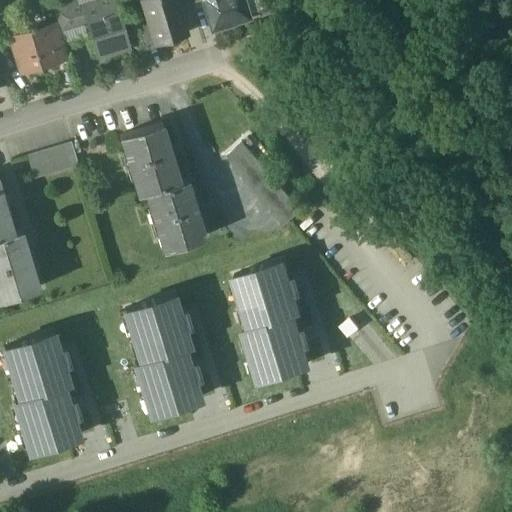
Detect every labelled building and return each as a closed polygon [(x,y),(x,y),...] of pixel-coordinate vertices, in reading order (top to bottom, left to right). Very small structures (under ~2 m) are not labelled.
[(77,0),(68,0),(66,1),(73,25),(86,21),(87,21),(81,2),(77,0)] [(89,0),(81,2),(87,21),(86,21),(94,47),(102,56),(105,50),(111,53),(113,46),(118,52),(121,45),(125,49),(128,42),(126,39),(113,0),(89,0)] [(140,0),(148,23),(153,42),(156,41),(186,32),(177,4),(176,0),(140,0)] [(203,0),(213,29),(252,16),(246,0),(203,0)] [(66,1),(54,4),(59,22),(61,29),(73,25),(66,1)] [(59,22),(46,25),(55,58),(69,54),(61,29),(59,22)] [(148,23),(137,26),(144,49),(157,45),(156,41),(153,42),(148,23)] [(46,25),(13,35),(22,67),(55,58),(46,25)] [(141,192),(175,182),(158,124),(115,136),(132,195),(141,192)] [(69,142),(25,156),(31,177),(76,163),(69,142)] [(301,211),(242,142),(225,157),(284,226),(301,211)] [(175,182),(141,192),(158,251),(202,238),(185,180),(175,182)] [(0,232),(11,229),(0,192),(0,232)] [(11,229),(0,232),(0,297),(37,286),(19,227),(11,229)] [(235,274),(251,325),(293,312),(299,311),(293,292),(298,291),(294,278),(289,279),(283,259),(235,274)] [(125,309),(140,359),(184,346),(189,344),(184,326),(188,325),(184,311),(179,312),(174,294),(125,309)] [(251,325),(244,327),(260,378),(309,363),(303,343),(307,342),(303,329),(299,330),(293,312),(251,325)] [(4,346),(20,397),(62,384),(68,382),(63,364),(67,362),(63,349),(59,351),(53,331),(4,346)] [(140,359),(135,361),(150,412),(199,398),(193,378),(198,376),(194,363),(189,364),(184,346),(140,359)] [(20,397),(14,399),(30,450),(78,435),(72,416),(77,414),(73,400),(68,402),(62,384),(20,397)]
